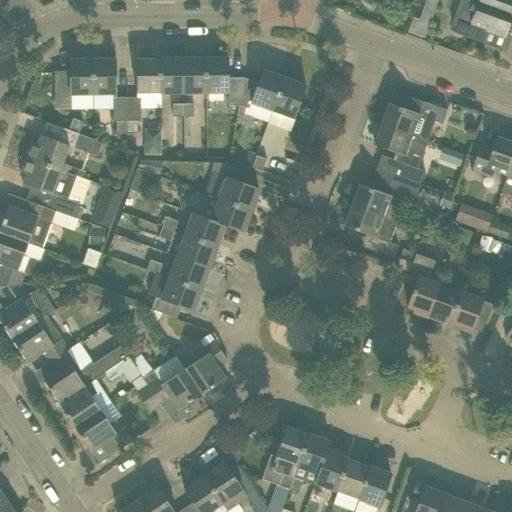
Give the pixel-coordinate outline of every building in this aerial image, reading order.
[(505,38),(511,17),(511,15),(469,0),(460,0),(451,24),(453,27),(456,28),(454,33),(484,43),(483,44),(485,44),(485,43),(489,32),(505,38)] [(511,0),(469,0),(511,15),(511,0)] [(425,38),(431,21),(421,17),(420,20),(414,18),(408,32),(425,38)] [(160,92),(183,92),(183,59),(160,60),(160,92)] [(206,59),(183,59),(183,92),(205,92),(206,59)] [(206,59),(205,92),(229,91),(230,105),(239,105),(244,78),(229,78),(229,59),(206,59)] [(116,60),(93,61),(94,93),(117,93),(116,60)] [(136,60),(137,92),(160,92),(160,60),(136,60)] [(70,93),(94,93),(93,61),(70,61),(70,93)] [(258,83),(244,78),(239,105),(249,108),(252,101),(273,109),(284,79),(262,71),(258,83)] [(273,109),(295,117),(306,87),(284,79),(273,109)] [(117,134),(128,133),(127,97),(112,98),(113,122),(117,122),(117,134)] [(138,133),(138,122),(141,122),(140,97),(137,97),(127,97),(128,133),(138,133)] [(382,125),(426,140),(433,120),(443,124),(447,110),(424,102),(419,114),(390,103),(382,125)] [(172,116),(183,116),(183,104),(172,104),(172,116)] [(193,104),(183,104),(183,116),(194,116),(193,104)] [(68,130),(78,133),(83,121),(73,118),(68,130)] [(388,173),(393,174),(420,184),(425,172),(418,169),(427,140),(426,140),(382,125),(375,145),(405,156),(402,163),(393,159),(388,173)] [(103,142),(94,139),(78,133),(73,147),(98,156),(103,142)] [(69,144),(41,135),(37,144),(32,142),(26,158),(76,176),(85,179),(87,172),(71,166),(72,166),(63,162),(69,144)] [(494,172),(507,176),(511,161),(511,142),(497,137),(493,147),(481,143),(470,171),(491,178),(494,172)] [(162,142),(144,142),(144,155),(161,155),(162,142)] [(443,161),(456,167),(461,156),(448,150),(443,161)] [(256,155),(252,167),(262,171),(267,159),(256,155)] [(79,205),(68,200),(76,176),(26,158),(21,173),(26,175),(23,184),(46,192),(41,206),(56,211),(75,217),(79,205)] [(511,161),(507,176),(502,191),(511,194),(511,161)] [(205,194),(207,195),(251,210),(259,188),(247,184),(251,172),(225,163),(212,163),(211,172),(212,173),(205,194)] [(138,169),(130,190),(141,194),(149,173),(138,169)] [(415,198),(420,184),(393,174),(388,187),(406,193),(405,194),(415,198)] [(353,206),(397,221),(401,209),(388,204),(391,196),(360,185),(353,206)] [(243,232),(251,210),(207,195),(200,216),(212,220),(212,221),(224,225),(243,232)] [(100,198),(91,220),(110,228),(119,205),(100,198)] [(52,223),(56,211),(41,206),(27,200),(23,211),(9,206),(0,230),(0,233),(45,249),(42,248),(52,223)] [(398,246),(389,242),(397,221),(353,206),(345,226),(373,237),(369,249),(394,258),(398,246)] [(493,214),(482,211),(476,228),(487,232),(493,214)] [(217,247),(224,225),(212,221),(212,220),(200,216),(194,213),(186,236),(217,247)] [(162,227),(175,231),(178,221),(166,216),(162,227)] [(443,235),(455,240),(460,228),(448,223),(443,235)] [(175,231),(162,227),(159,237),(171,241),(175,231)] [(460,228),(455,240),(468,244),(472,232),(460,228)] [(0,272),(0,286),(21,284),(25,272),(31,275),(37,260),(40,262),(45,249),(0,233),(0,263),(3,265),(0,272)] [(217,247),(186,236),(178,257),(209,268),(217,247)] [(490,239),(488,246),(486,251),(499,255),(503,243),(490,239)] [(428,317),(440,285),(428,281),(435,261),(415,254),(412,262),(411,268),(421,272),(419,278),(418,277),(408,306),(415,309),(413,312),(428,317)] [(209,268),(178,257),(171,279),(201,290),(209,268)] [(396,267),(409,272),(411,268),(412,262),(399,258),(396,267)] [(158,273),(162,263),(151,259),(147,269),(158,273)] [(193,311),(201,290),(171,279),(163,300),(156,297),(151,309),(177,319),(181,307),(193,311)] [(39,286),(27,294),(21,284),(0,286),(0,295),(8,307),(0,312),(0,320),(13,340),(47,316),(56,310),(39,286)] [(451,322),(461,293),(440,285),(428,317),(443,323),(444,319),(451,322)] [(456,328),(472,333),(475,325),(482,329),(493,304),(483,301),(461,293),(451,322),(457,324),(456,328)] [(50,363),(70,349),(47,316),(13,340),(28,363),(43,353),(50,363)] [(215,341),(203,348),(203,347),(191,355),(195,362),(185,368),(202,394),(226,378),(218,367),(228,360),(215,341)] [(70,349),(50,363),(56,372),(44,380),(60,404),(90,383),(129,356),(121,345),(94,363),(93,362),(77,373),(70,364),(76,360),(70,349)] [(132,361),(129,356),(106,373),(112,382),(125,373),(131,382),(141,375),(132,361)] [(153,373),(143,379),(160,404),(170,398),(178,410),(202,394),(185,368),(183,365),(179,367),(177,364),(157,378),(153,373)] [(137,392),(139,394),(150,411),(160,404),(143,379),(141,375),(131,382),(137,392)] [(75,428),(101,410),(91,397),(97,393),(92,386),(90,383),(60,404),(75,428)] [(116,419),(110,423),(101,410),(75,428),(91,451),(102,443),(110,456),(132,441),(116,419)] [(285,500),(289,489),(308,435),(287,427),(276,456),(271,454),(262,479),(279,485),(275,497),(285,500)] [(330,443),(308,435),(289,489),(299,493),(303,481),(314,485),(315,482),(318,473),(320,474),(327,452),(330,443)] [(318,473),(315,482),(338,490),(349,460),(327,452),(320,474),(318,473)] [(370,467),(349,460),(338,490),(359,498),(370,467)] [(269,511),(249,481),(241,486),(225,462),(204,476),(223,504),(227,511),(228,511),(249,497),(252,503),(250,505),(255,511),(269,511)] [(359,498),(378,505),(380,506),(391,475),(370,467),(359,498)] [(225,511),(227,511),(223,504),(204,476),(184,490),(198,511),(225,511)] [(175,511),(158,486),(137,500),(144,511),(175,511)] [(414,511),(439,511),(446,495),(424,487),(414,511)] [(0,511),(8,511),(13,509),(0,489),(0,511)] [(463,511),(467,503),(446,495),(439,511),(463,511)] [(144,511),(137,500),(119,511),(144,511)] [(467,503),(463,511),(488,511),(489,510),(467,503)]
